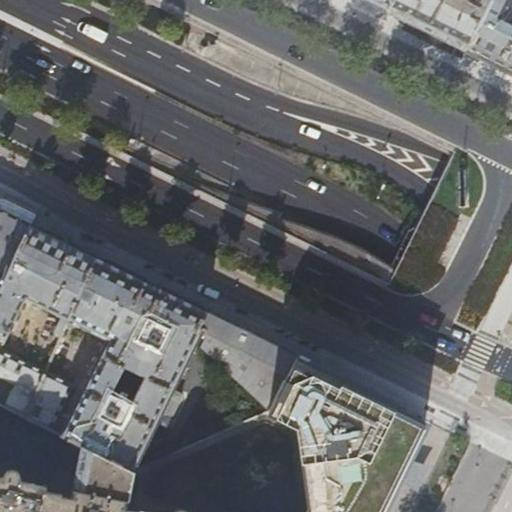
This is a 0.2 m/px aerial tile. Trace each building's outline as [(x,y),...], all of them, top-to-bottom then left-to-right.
[(392,0),(363,0),(387,12),(392,0)] [(392,0),(387,12),(384,18),(421,37),(463,57),(466,50),(491,0),(392,0)] [(511,0),(491,0),(466,50),(483,59),(501,67),(497,74),(509,79),(511,80),(511,0)] [(0,281),(5,284),(31,225),(33,226),(37,217),(21,209),(10,204),(5,212),(0,209),(0,281)] [(31,225),(5,284),(0,294),(0,406),(26,419),(46,372),(1,349),(25,298),(62,316),(55,332),(56,336),(61,338),(67,324),(96,257),(54,236),(33,226),(31,225)] [(147,282),(96,257),(67,324),(76,328),(78,324),(110,339),(62,437),(81,446),(130,470),(133,469),(200,333),(206,336),(201,346),(268,413),(297,356),(248,332),(147,282)] [(382,398),(297,356),(268,413),(267,415),(296,429),(307,507),(304,511),(381,511),(424,425),(411,418),(398,412),(400,407),(382,398)] [(46,372),(26,419),(50,431),(73,385),(46,372)] [(0,511),(39,511),(40,510),(44,492),(45,487),(20,481),(21,479),(19,474),(18,472),(15,471),(12,470),(8,472),(5,474),(3,478),(0,477),(0,511)] [(184,511),(179,510),(174,511),(173,511),(141,511),(122,508),(122,505),(76,498),(75,500),(67,498),(61,497),(61,495),(44,492),(40,510),(39,511),(184,511)]
